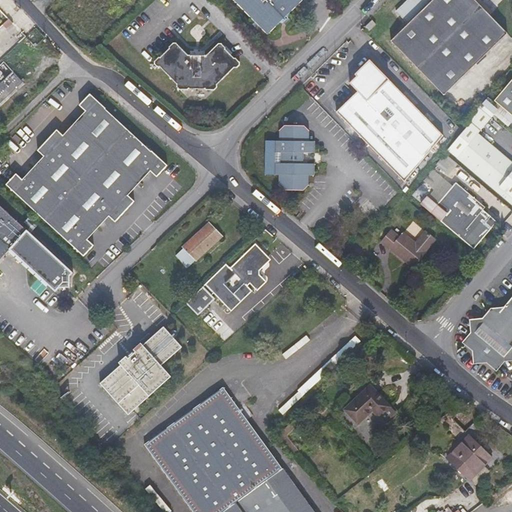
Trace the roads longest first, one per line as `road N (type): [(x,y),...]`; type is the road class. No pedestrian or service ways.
road 1 (unclassified): [(423,343),(220,173)]
road 2 (unclassified): [(203,159),(370,0)]
road 3 (unclassified): [(220,173),(96,292)]
road 4 (unclassified): [(203,159),(77,58)]
road 5 (unclassified): [(423,343),(511,243)]
